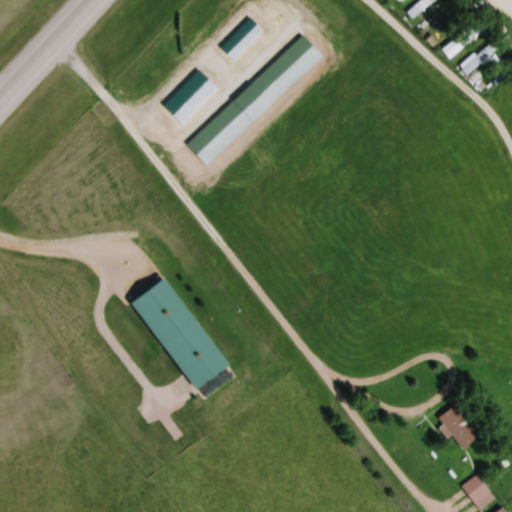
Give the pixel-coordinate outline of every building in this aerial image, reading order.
[(224,51),(237,64),(268,33),(255,20),(224,51)] [(223,92),(205,73),(168,109),(186,127),(223,92)] [(170,350),(205,327),(173,280),(139,303),(170,350)] [(442,421),(467,452),(484,438),(459,407),(442,421)] [(484,511),(500,501),(482,476),(465,488),(483,511),(484,511)]
